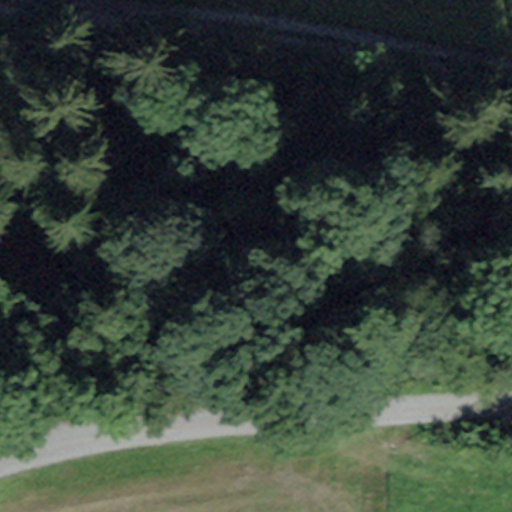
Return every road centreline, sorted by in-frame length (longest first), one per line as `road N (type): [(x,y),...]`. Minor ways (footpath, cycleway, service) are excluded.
road 1 (unclassified): [(511,399),(53,447),(0,462)]
road 2 (track): [(20,0),(337,34),(511,65)]
